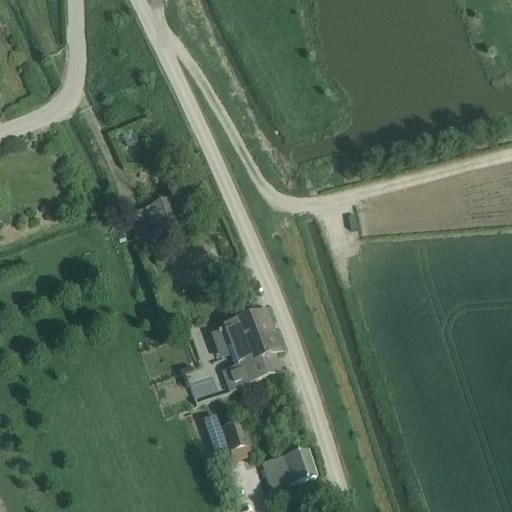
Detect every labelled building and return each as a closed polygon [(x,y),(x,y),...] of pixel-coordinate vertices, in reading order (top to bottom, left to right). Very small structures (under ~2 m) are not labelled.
[(134,242),(140,240),(181,223),(172,200),(125,219),(134,242)] [(229,394),(260,382),(279,375),(272,357),(280,354),(264,313),(245,320),(223,329),(238,368),(221,374),(229,394)] [(218,362),(228,358),(220,333),(209,337),(218,362)] [(219,430),(214,417),(202,422),(218,469),(251,458),(247,447),(250,446),(242,422),(219,430)] [(268,494),(277,491),(315,479),(306,451),(279,460),(260,466),(268,494)]
